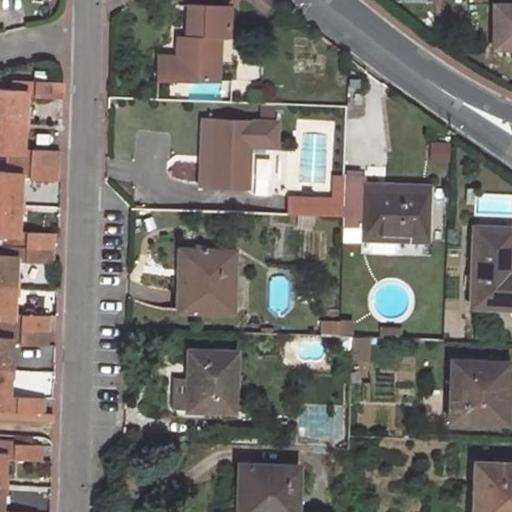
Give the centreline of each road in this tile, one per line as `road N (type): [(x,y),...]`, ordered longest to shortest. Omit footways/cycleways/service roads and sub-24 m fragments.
road 1 (unclassified): [(91,28),(77,511)]
road 2 (unclassified): [(511,128),(459,99),(330,0)]
